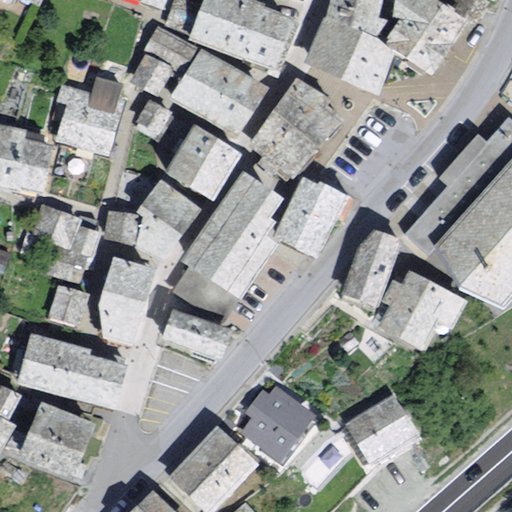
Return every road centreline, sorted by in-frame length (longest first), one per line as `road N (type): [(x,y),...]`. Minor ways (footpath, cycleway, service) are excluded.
road 1 (tertiary): [(511,15),(486,74),(236,376),(123,459)]
road 2 (residential): [(313,0),(298,52),(165,298),(128,407),(123,459)]
